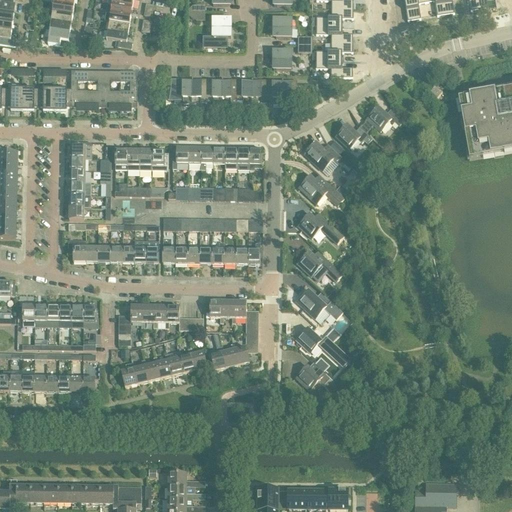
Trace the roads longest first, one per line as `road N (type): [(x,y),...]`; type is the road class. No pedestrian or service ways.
road 1 (residential): [(511,461),(396,432),(223,429)]
road 2 (residential): [(223,429),(0,426)]
road 3 (residential): [(110,287),(273,294)]
road 4 (residential): [(273,294),(278,136)]
road 5 (residential): [(161,61),(251,60),(250,0)]
road 6 (residential): [(378,82),(456,45),(511,31)]
road 7 (residential): [(52,276),(55,133)]
road 8 (residential): [(33,132),(28,271)]
road 9 (residential): [(148,135),(278,136)]
